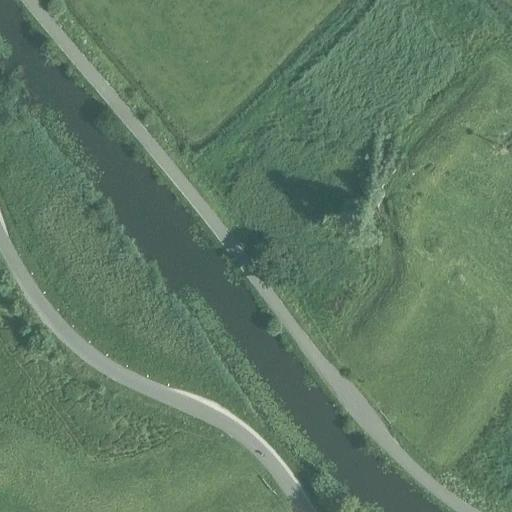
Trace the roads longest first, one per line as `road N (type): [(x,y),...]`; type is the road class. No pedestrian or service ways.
road 1 (unclassified): [(466,511),(381,439),(33,0)]
road 2 (unclassified): [(0,222),(29,284),(73,343),(129,380),(238,429),(307,511)]
